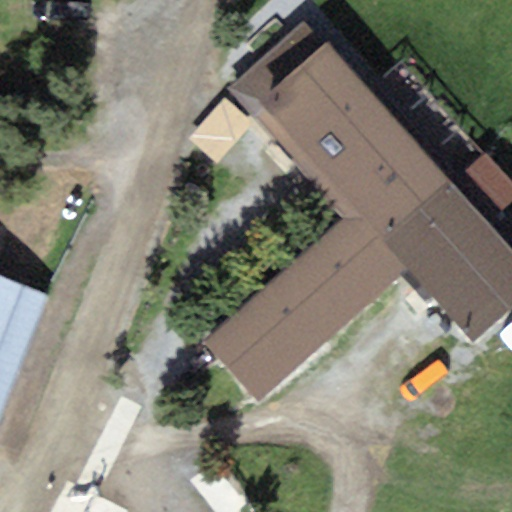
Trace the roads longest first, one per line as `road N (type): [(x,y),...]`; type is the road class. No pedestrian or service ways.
road 1 (track): [(0,510),(56,432),(139,203),(165,101),(221,0)]
road 2 (track): [(340,511),(351,431),(290,417),(163,433),(56,432)]
